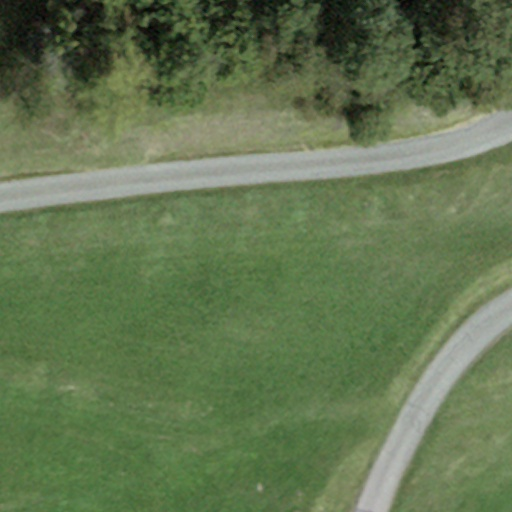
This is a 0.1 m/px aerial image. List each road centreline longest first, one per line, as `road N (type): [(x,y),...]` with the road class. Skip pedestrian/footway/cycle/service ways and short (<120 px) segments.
road 1 (unclassified): [(0,200),(438,151),(511,123)]
road 2 (unclassified): [(511,306),(465,344),(418,406),(374,511)]
